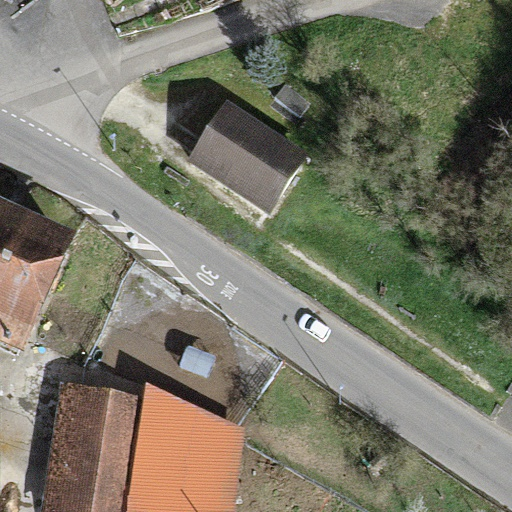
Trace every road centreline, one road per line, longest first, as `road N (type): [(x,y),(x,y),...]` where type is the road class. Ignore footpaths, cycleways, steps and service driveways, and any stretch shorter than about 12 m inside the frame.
road 1 (tertiary): [(511,483),(22,152)]
road 2 (unclassified): [(22,152),(80,88),(133,57),(315,0)]
